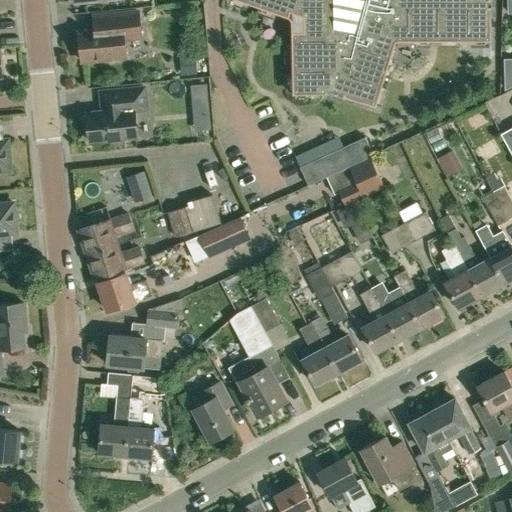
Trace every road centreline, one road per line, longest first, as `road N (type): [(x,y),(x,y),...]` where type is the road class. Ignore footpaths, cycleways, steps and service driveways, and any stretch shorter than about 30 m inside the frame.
road 1 (residential): [(59,511),(63,281),(31,0)]
road 2 (residential): [(160,511),(511,323)]
